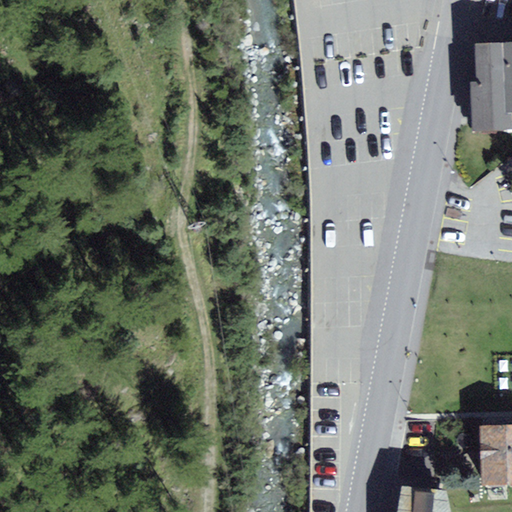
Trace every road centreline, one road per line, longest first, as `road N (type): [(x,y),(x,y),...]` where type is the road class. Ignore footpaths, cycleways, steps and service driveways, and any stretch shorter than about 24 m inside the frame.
road 1 (tertiary): [(458,0),(362,511)]
road 2 (track): [(180,0),(194,103),(181,220),(208,355),(208,511)]
